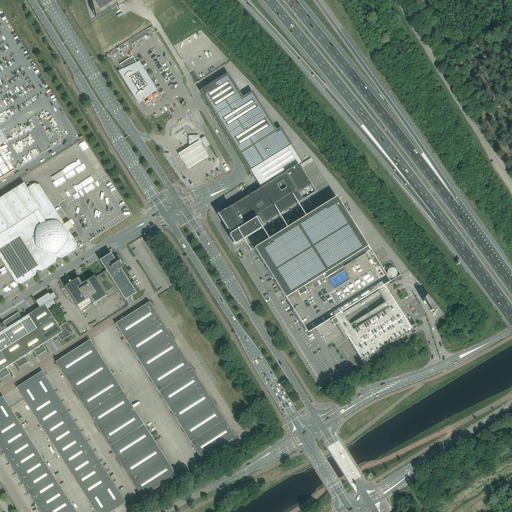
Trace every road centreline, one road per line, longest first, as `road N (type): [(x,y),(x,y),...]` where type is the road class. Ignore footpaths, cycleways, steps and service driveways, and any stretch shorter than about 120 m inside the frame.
road 1 (unclassified): [(152,294),(240,430),(238,442),(135,505),(46,362)]
road 2 (motorway): [(244,0),(440,216)]
road 3 (motorway): [(271,0),(440,216)]
road 4 (motorway): [(454,206),(286,0)]
road 5 (primary): [(168,219),(300,431)]
road 6 (motorway): [(454,206),(316,0)]
road 7 (primary): [(31,0),(162,209)]
road 8 (primary): [(317,420),(186,212)]
road 9 (primary): [(179,201),(47,0)]
road 10 (unclassified): [(511,182),(396,0)]
road 11 (unclassified): [(207,193),(236,178),(239,168),(189,85)]
road 12 (tertiary): [(0,309),(117,237)]
road 13 (unclassified): [(46,362),(152,294)]
road 14 (motorway): [(440,216),(511,313)]
